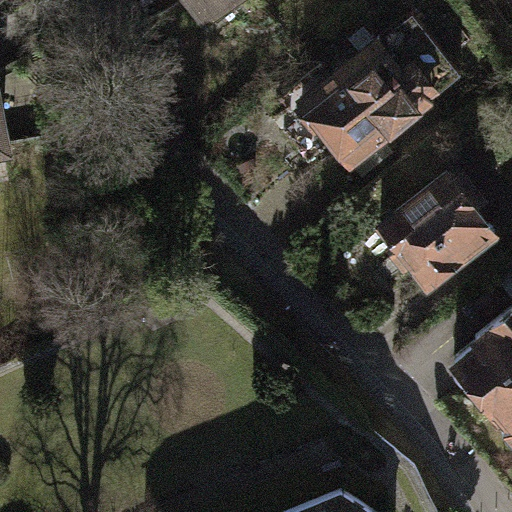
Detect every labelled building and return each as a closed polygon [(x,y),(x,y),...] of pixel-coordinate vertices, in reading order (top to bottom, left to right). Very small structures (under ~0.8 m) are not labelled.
[(197,0),(205,11),(220,0),(197,0)] [(379,36),(300,98),(347,156),(429,92),(456,71),(410,12),(379,36)] [(511,136),(481,98),(456,118),(490,162),(511,144),(511,136)] [(446,172),(380,225),(426,282),(492,228),(446,172)] [(481,339),(456,358),(499,414),(504,410),(511,420),(511,303),(475,332),(481,339)] [(277,511),(372,511),(372,509),(336,488),(277,511)]
